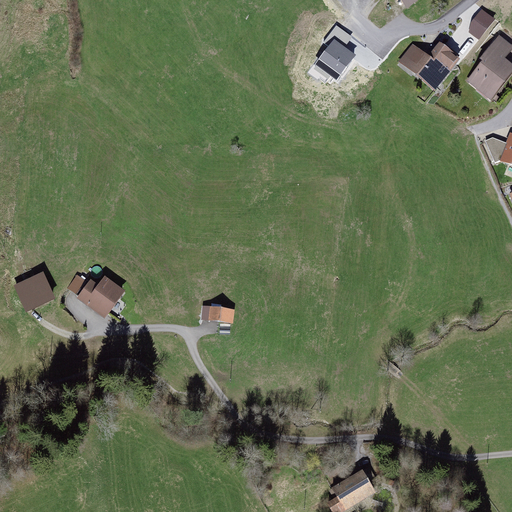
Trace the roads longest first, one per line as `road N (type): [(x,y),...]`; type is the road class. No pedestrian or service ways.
road 1 (residential): [(511,456),(459,460),(385,439),(251,434),(180,329),(102,331),(65,302)]
road 2 (residential): [(472,0),(438,25),(378,34),(357,21)]
